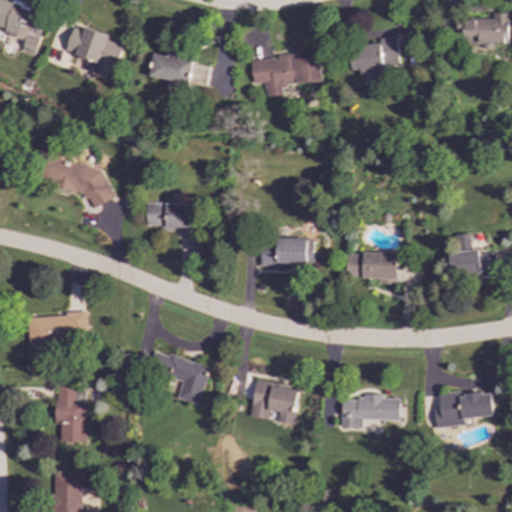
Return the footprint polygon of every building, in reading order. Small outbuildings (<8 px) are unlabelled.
[(0,0),(0,26),(5,28),(3,33),(24,40),(23,45),(35,49),(46,15),(0,0)] [(509,13),(491,13),(491,20),(464,20),(464,27),(459,27),(459,44),(482,45),(482,48),(492,48),(492,44),(508,44),(509,13)] [(123,45),(107,41),(109,34),(84,27),(83,30),(72,27),(65,52),(95,61),(91,75),(105,79),(108,66),(117,68),(123,45)] [(352,73),(372,72),(373,80),(386,80),(385,64),(397,64),(396,37),(380,38),(380,44),(351,46),(352,73)] [(251,60),(252,84),(264,83),(265,97),(282,96),(281,85),(321,83),(319,56),(294,58),(293,53),(277,54),(277,58),(251,60)] [(206,85),(209,63),(152,55),(149,78),(206,85)] [(108,203),(108,166),(61,166),(61,140),(37,140),(37,188),(92,188),(92,203),(108,203)] [(194,204),(147,203),(146,225),(161,225),(160,231),(193,231),(194,204)] [(454,234),(454,252),(449,252),(450,274),(496,273),(495,252),(471,252),(470,233),(454,234)] [(260,265),(313,266),(313,239),(276,238),(276,243),(260,243),(260,265)] [(396,284),(397,254),(346,252),(345,277),(378,278),(377,284),(396,284)] [(26,317),(28,348),(75,345),(74,338),(88,338),(86,313),(26,317)] [(197,405),(209,368),(154,350),(148,369),(182,380),(177,398),(197,405)] [(250,417),(269,419),(270,411),(278,412),(277,422),(295,424),(300,388),(254,382),(250,417)] [(86,387),(56,387),(55,424),(60,424),(59,442),(85,442),(86,387)] [(433,428),(473,425),(472,418),(493,416),(491,392),(459,395),(459,392),(437,394),(439,410),(432,410),(433,428)] [(399,421),(400,399),(383,398),(383,395),(363,394),(363,400),(341,400),(341,427),(362,428),(362,420),(399,421)] [(81,511),(81,473),(54,474),(54,511),(81,511)]
